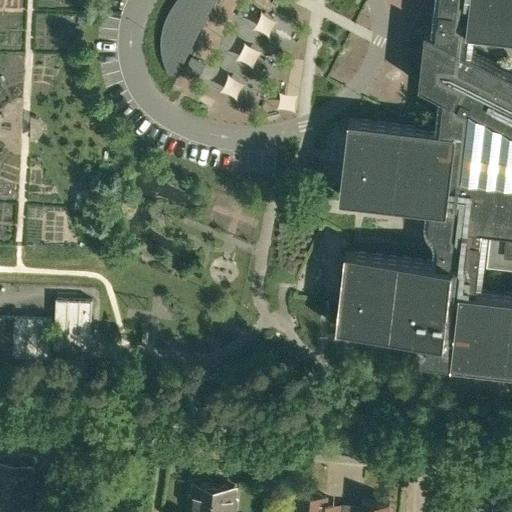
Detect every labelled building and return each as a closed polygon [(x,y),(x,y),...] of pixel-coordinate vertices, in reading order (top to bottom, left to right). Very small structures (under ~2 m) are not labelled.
[(176,0),(171,7),(168,16),(165,25),(163,34),(163,41),(163,50),(163,57),(164,65),(169,74),(178,75),(178,74),(215,0),(176,0)] [(506,229),(511,230),(511,71),(467,49),(470,28),(511,32),(511,0),(439,0),(436,34),(426,28),(424,44),(419,84),(444,96),(440,129),(349,118),(340,194),(431,205),(430,221),(430,224),(431,228),(433,231),(436,234),(437,238),(438,241),(439,245),(437,261),(346,250),(337,326),(428,337),(425,359),(451,363),(511,370),(511,293),(477,289),(484,227),(491,228),(506,229)] [(244,74),(248,63),(261,68),(268,49),(249,41),(230,89),(245,95),(252,77),(244,74)] [(491,228),(487,266),(511,268),(511,255),(503,255),(506,229),(491,228)] [(90,348),(92,299),(56,298),(55,322),(51,322),(51,318),(0,315),(0,355),(49,357),(50,340),(54,340),(54,347),(90,348)] [(210,370),(202,371),(203,379),(211,378),(210,370)] [(228,373),(215,374),(217,384),(229,383),(228,373)] [(0,511),(30,511),(34,466),(0,463),(0,511)] [(211,511),(215,484),(194,482),(194,484),(195,484),(194,493),(191,493),(191,494),(192,494),(191,502),(190,504),(188,511),(211,511)] [(235,486),(215,484),(211,511),(234,511),(235,509),(234,506),(235,498),(236,498),(236,497),(233,497),(234,487),(235,488),(235,486)] [(338,511),(339,504),(325,503),(326,496),(323,495),(322,494),(321,493),(320,492),(318,491),(317,491),(315,491),(314,491),(312,492),(311,492),(310,493),(309,494),(297,493),(295,511),(338,511)] [(388,511),(390,502),(362,499),(360,511),(388,511)]
